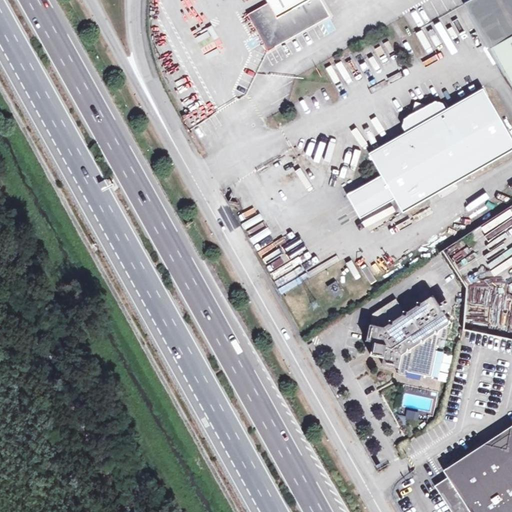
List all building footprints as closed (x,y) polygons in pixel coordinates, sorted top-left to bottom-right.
[(266,0),(270,5),(251,15),(269,47),(325,15),(316,0),(266,0)] [(511,0),(471,0),(464,4),(511,88),(511,0)] [(511,150),(511,140),(483,90),(446,111),(442,104),(435,101),(428,106),(412,116),(405,120),(403,126),(407,133),(369,154),(382,176),(348,196),(361,218),(395,199),(403,212),(511,150)] [(415,102),(412,116),(428,106),(415,102)] [(336,282),(328,287),(335,297),(343,293),(336,282)] [(318,287),(313,290),(319,300),(324,297),(318,287)] [(404,310),(396,299),(375,313),(368,342),(375,343),(373,355),(385,358),(383,365),(400,369),(408,370),(431,376),(440,339),(446,341),(451,318),(448,317),(434,296),(423,303),(422,306),(420,306),(408,313),(407,316),(403,315),(404,310)] [(450,477),(436,486),(452,511),(511,511),(511,427),(511,428),(507,449),(485,445),(445,471),(450,477)] [(511,428),(485,445),(507,449),(511,428)] [(405,437),(396,444),(407,457),(416,450),(405,437)]
